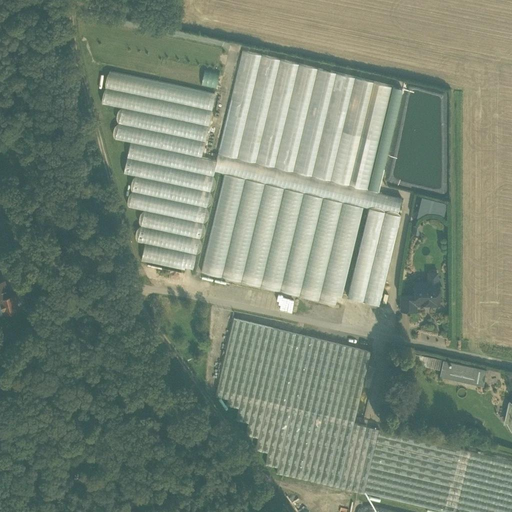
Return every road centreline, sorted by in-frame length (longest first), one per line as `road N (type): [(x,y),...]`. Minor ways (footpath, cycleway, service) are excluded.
road 1 (track): [(67,0),(123,244),(209,398),(288,511)]
road 2 (residential): [(141,284),(511,365)]
